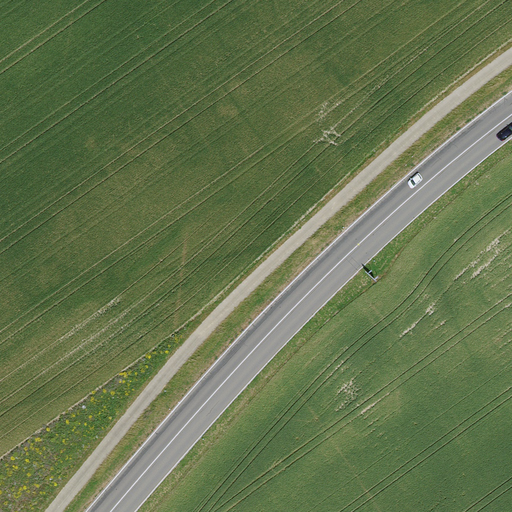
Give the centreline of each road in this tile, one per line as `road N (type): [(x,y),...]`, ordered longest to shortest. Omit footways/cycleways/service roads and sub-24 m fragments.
road 1 (track): [(511,53),(246,286),(52,511)]
road 2 (primary): [(511,115),(305,294),(110,511)]
